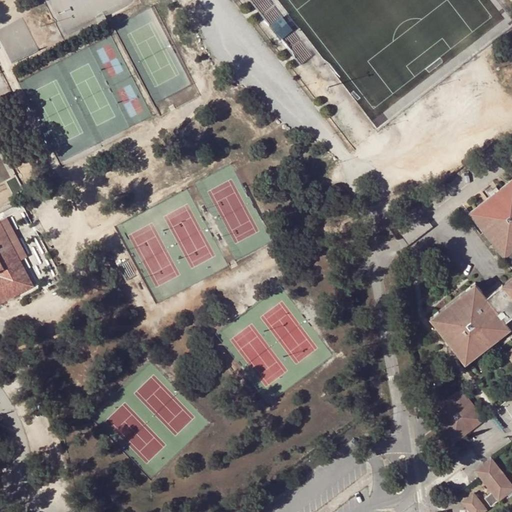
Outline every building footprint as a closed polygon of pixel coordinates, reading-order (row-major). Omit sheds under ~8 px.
[(269,0),(255,0),(262,10),(271,3),(269,0)] [(511,179),(468,213),(488,238),(511,268),(511,276),(486,296),(475,283),(430,317),(465,364),(511,329),(511,331),(511,348),(506,353),(511,360),(511,179)] [(0,221),(21,260),(27,257),(6,218),(0,221)] [(0,304),(29,290),(15,263),(21,260),(0,221),(0,220),(0,304)] [(101,265),(104,263),(108,261),(105,253),(97,256),(101,265)] [(29,290),(36,286),(21,260),(15,263),(29,290)] [(108,261),(104,263),(108,273),(113,270),(108,261)] [(430,412),(443,429),(475,405),(462,387),(430,412)] [(475,405),(443,429),(455,444),(463,437),(486,419),(475,405)] [(492,457),(483,464),(487,467),(494,460),(492,457)] [(487,467),(483,464),(475,471),(479,476),(499,501),(511,490),(511,483),(494,460),(487,467)] [(474,492),(462,502),(469,511),(483,511),(487,509),(474,492)]
